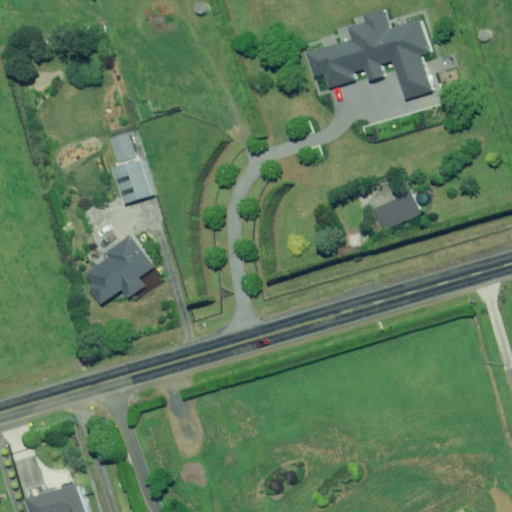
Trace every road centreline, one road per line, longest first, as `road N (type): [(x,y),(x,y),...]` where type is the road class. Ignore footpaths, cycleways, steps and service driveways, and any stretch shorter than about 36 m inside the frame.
road 1 (tertiary): [(0,412),(511,262)]
road 2 (unknown): [(246,340),(231,222),(264,167),(320,143)]
road 3 (unknown): [(110,380),(149,511)]
road 4 (unknown): [(468,275),(511,403)]
